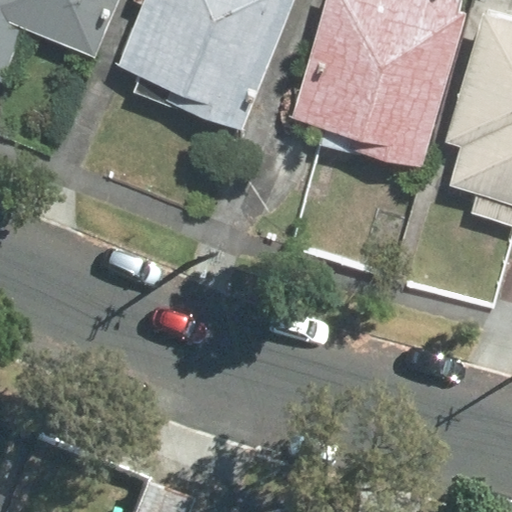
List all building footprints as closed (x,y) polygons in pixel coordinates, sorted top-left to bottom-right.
[(113,0),(0,0),(0,71),(8,75),(34,10),(99,36),(113,0)] [(142,0),(123,47),(142,56),(134,77),(174,94),(175,89),(240,116),(286,0),(142,0)] [(325,0),(296,99),(322,105),(316,128),(354,140),(355,134),(416,152),(460,0),(325,0)] [(511,2),(504,0),(489,0),(456,121),(466,124),(453,169),(476,175),(470,197),(511,208),(511,2)] [(181,511),(188,498),(143,480),(130,511),(181,511)]
